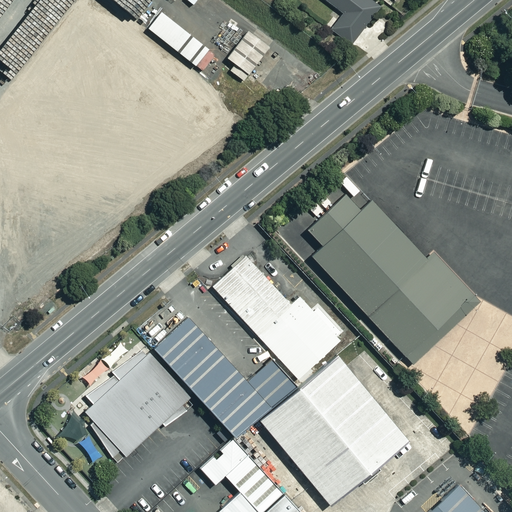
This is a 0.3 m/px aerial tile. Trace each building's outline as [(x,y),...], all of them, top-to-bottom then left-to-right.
[(324,0),(344,15),(332,31),(352,46),(381,9),(370,0),(324,0)] [(212,53),(163,15),(150,32),(199,69),(212,53)] [(271,49),(250,34),(229,61),(236,66),(231,73),(246,83),(271,49)] [(361,193),(348,178),(341,184),(355,199),(361,193)] [(358,210),(343,194),(304,230),(319,246),(308,257),(410,365),(480,302),(475,297),(431,252),(424,259),(369,201),(358,210)] [(290,305),(245,256),(211,288),(298,381),(340,341),(299,297),(290,305)] [(188,316),(151,350),(194,396),(232,438),(236,443),(297,388),(271,360),(247,382),(188,316)] [(190,398),(149,353),(146,355),(142,351),(111,373),(113,377),(85,397),(91,404),(83,411),(118,464),(190,398)] [(407,443),(338,362),(258,428),(327,510),(407,443)] [(270,511),(286,498),(234,442),(202,471),(217,487),(227,478),(242,494),(223,511),(270,511)] [(483,511),(461,489),(437,511),(483,511)] [(299,511),(286,498),(270,511),(299,511)]
